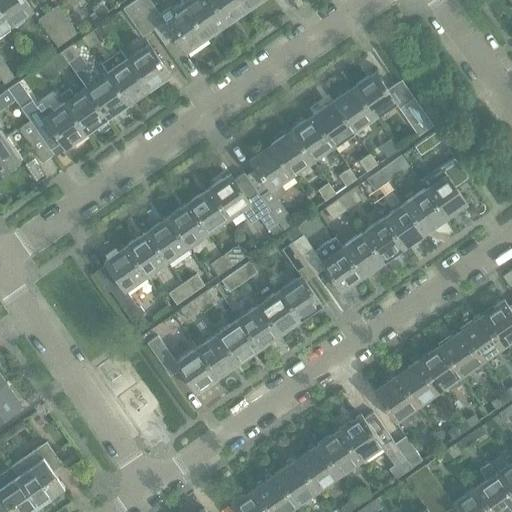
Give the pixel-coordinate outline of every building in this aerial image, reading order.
[(0,0),(0,13),(8,26),(30,11),(22,0),(0,0)] [(205,36),(184,6),(174,13),(170,8),(160,16),(148,0),(137,0),(134,2),(153,30),(155,29),(164,22),(175,38),(184,51),(205,36)] [(205,36),(226,21),(211,0),(192,0),(191,0),(182,0),(181,1),(184,6),(205,36)] [(211,0),(226,21),(247,7),(242,0),(211,0)] [(142,38),(153,30),(134,2),(123,10),(142,38)] [(103,4),(93,10),(99,18),(108,11),(103,4)] [(58,6),(47,13),(66,41),(77,33),(58,6)] [(0,31),(8,26),(0,13),(0,31)] [(47,13),(39,19),(58,47),(66,41),(47,13)] [(92,31),(82,38),(89,48),(99,41),(92,31)] [(71,45),(61,52),(68,63),(79,56),(71,45)] [(128,59),(148,89),(169,74),(149,45),(128,59)] [(61,52),(51,59),(58,70),(59,71),(69,64),(68,63),(61,52)] [(0,79),(4,85),(13,78),(0,59),(0,79)] [(51,59),(40,67),(48,77),(58,70),(51,59)] [(127,103),(148,89),(128,59),(107,74),(127,103)] [(353,87),(374,116),(396,101),(375,72),(353,87)] [(107,118),(127,103),(107,74),(86,88),(107,118)] [(86,132),(65,103),(54,111),(48,103),(37,111),(18,83),(8,90),(15,101),(30,122),(53,155),(49,149),(60,142),(64,148),(86,132)] [(353,131),(374,116),(353,87),(333,101),(353,131)] [(86,132),(107,118),(86,88),(65,103),(86,132)] [(0,127),(0,110),(15,101),(8,90),(0,95),(0,142),(2,142),(0,138),(0,127),(0,128),(0,127)] [(400,107),(420,135),(434,125),(414,97),(400,107)] [(332,146),(353,131),(333,101),(312,116),(332,146)] [(312,160),(332,146),(312,116),(291,130),(312,160)] [(42,163),(53,155),(30,122),(19,130),(42,163)] [(465,147),(475,140),(463,123),(453,130),(465,147)] [(291,174),(312,160),(291,130),(271,145),(291,174)] [(437,130),(414,146),(420,155),(443,139),(438,131),(437,130)] [(388,157),(398,150),(391,139),(380,147),(388,157)] [(2,142),(0,142),(0,174),(22,159),(15,148),(9,152),(2,142)] [(280,182),(291,174),(271,145),(249,160),(255,168),(247,174),(266,201),(264,202),(278,222),(279,222),(284,230),(295,222),(277,198),(286,191),(280,182)] [(378,163),(370,152),(360,159),(367,170),(378,163)] [(402,154),(380,170),(388,181),(410,165),(402,154)] [(425,188),(446,218),(468,203),(457,186),(469,178),(455,157),(420,180),(425,188)] [(45,177),(34,160),(25,166),(36,182),(45,177)] [(357,178),(349,167),(339,174),(347,185),(357,178)] [(375,190),(388,181),(380,170),(367,179),(375,190)] [(284,231),(278,222),(264,202),(255,190),(245,197),(229,173),(208,188),(229,218),(249,204),(268,230),(269,229),(276,238),(284,231)] [(325,201),(336,194),(328,183),(318,190),(325,201)] [(208,232),(229,218),(208,188),(188,202),(208,232)] [(425,233),(446,218),(425,188),(404,203),(425,233)] [(339,199),(347,210),(361,200),(353,189),(339,199)] [(333,220),(347,210),(339,199),(325,208),(333,220)] [(188,247),(208,232),(188,202),(167,217),(188,247)] [(403,247),(425,233),(404,203),(383,218),(403,247)] [(167,261),(188,247),(167,217),(146,232),(167,261)] [(383,262),(403,247),(383,218),(362,232),(383,262)] [(146,276),(167,261),(146,232),(125,246),(146,276)] [(362,276),(383,262),(362,232),(341,246),(362,276)] [(362,276),(341,246),(320,261),(303,235),(292,242),(315,275),(325,268),(341,291),(362,276)] [(305,282),(315,275),(292,242),(281,250),(299,276),(279,290),(300,319),(321,305),(305,282)] [(224,254),(232,266),(246,256),(238,244),(224,254)] [(125,290),(146,276),(125,246),(104,261),(106,264),(94,272),(108,292),(110,291),(133,324),(135,322),(140,329),(148,323),(143,316),(144,312),(140,306),(136,305),(125,290)] [(217,276),(232,266),(224,254),(209,264),(217,276)] [(235,271),(243,282),(257,272),(250,261),(235,271)] [(230,291),(243,282),(235,271),(222,280),(230,291)] [(182,283),(190,295),(205,285),(197,273),(182,283)] [(176,305),(190,295),(182,283),(168,293),(176,305)] [(194,300),(202,311),(217,300),(209,289),(194,300)] [(279,334),(300,319),(279,290),(258,304),(279,334)] [(188,321),(202,311),(194,300),(180,309),(188,321)] [(511,302),(508,305),(504,300),(482,315),(503,346),(511,340),(511,302)] [(258,348),(279,334),(258,304),(238,319),(258,348)] [(482,361),(503,346),(482,315),(460,330),(482,361)] [(238,363),(258,348),(238,319),(217,333),(238,363)] [(485,366),(482,361),(460,330),(439,345),(460,376),(474,367),(477,372),(485,366)] [(217,378),(238,363),(217,333),(196,348),(217,378)] [(217,378),(196,348),(175,362),(157,336),(147,344),(170,376),(179,369),(195,392),(217,378)] [(464,381),(460,376),(439,345),(417,360),(439,391),(452,382),(456,386),(464,381)] [(417,406),(439,391),(417,360),(395,375),(417,406)] [(394,422),(417,406),(395,375),(373,391),(394,422)] [(5,381),(0,384),(0,419),(22,404),(5,381)] [(497,409),(509,400),(504,392),(491,401),(497,409)] [(504,419),(511,413),(511,404),(511,403),(499,412),(504,419)] [(385,450),(396,443),(373,411),(363,418),(361,414),(339,429),(361,460),(382,446),(385,450)] [(460,422),(466,430),(480,420),(475,413),(460,422)] [(454,438),(466,430),(460,422),(448,431),(454,438)] [(468,433),(473,441),(488,431),(482,423),(468,433)] [(339,475),(361,460),(339,429),(317,444),(339,475)] [(461,450),(473,441),(468,433),(455,442),(461,450)] [(396,443),(412,467),(422,460),(405,436),(396,443)] [(10,467),(37,507),(64,488),(52,472),(62,465),(46,442),(10,467)] [(402,474),(412,467),(396,443),(385,450),(402,474)] [(318,490),(339,475),(317,444),(296,459),(318,490)] [(511,496),(511,455),(505,461),(508,465),(496,473),(511,496)] [(296,505),(318,490),(296,459),(274,474),(296,505)] [(507,511),(511,509),(511,496),(496,473),(489,463),(481,469),(487,479),(475,488),(491,511),(507,511)] [(491,511),(475,488),(452,504),(425,465),(416,472),(444,511),(445,511),(454,506),(457,511),(491,511)] [(0,509),(2,511),(29,511),(37,507),(10,467),(0,473),(0,509)] [(444,511),(416,472),(405,479),(425,508),(419,511),(444,511)] [(268,511),(286,511),(296,505),(274,474),(252,489),(268,511)] [(354,496),(360,504),(374,495),(368,487),(354,496)] [(234,511),(268,511),(252,489),(230,505),(234,511)] [(346,511),(348,511),(360,504),(354,496),(341,505),(346,511)] [(362,507),(365,511),(371,511),(381,505),(375,498),(362,507)]
